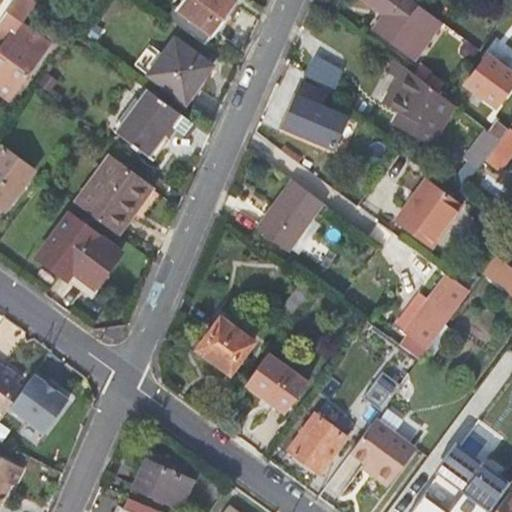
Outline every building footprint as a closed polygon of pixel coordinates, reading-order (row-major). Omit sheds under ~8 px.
[(172,3),(163,13),(202,41),(232,0),(182,0),(177,6),(172,3)] [(414,58),(442,20),(415,0),(371,0),(386,11),(374,27),(414,58)] [(18,20),(11,30),(23,39),(31,29),(18,20)] [(23,39),(11,30),(0,44),(0,78),(13,86),(46,41),(31,29),(23,39)] [(212,61),(174,34),(148,70),(185,98),(212,61)] [(511,80),(511,72),(486,53),(466,81),(495,103),(511,80)] [(384,102),(398,110),(414,118),(409,129),(431,141),(453,101),(445,95),(404,65),(393,57),(387,68),(399,75),(384,102)] [(316,58),(305,72),(331,91),(341,77),(316,58)] [(323,106),(328,92),(302,81),(284,123),(333,145),(345,116),(323,106)] [(185,131),(193,120),(147,86),(118,128),(132,140),(131,144),(135,148),(139,145),(152,155),(175,125),(185,131)] [(393,121),(409,129),(414,118),(398,110),(393,121)] [(497,118),(491,128),(501,136),(508,127),(497,118)] [(511,150),(511,129),(508,127),(501,136),(484,158),(498,169),(511,150)] [(491,128),(470,157),(479,165),(484,158),(501,136),(491,128)] [(32,168),(2,146),(0,148),(0,201),(5,205),(32,168)] [(111,155),(77,201),(119,232),(132,213),(129,210),(149,182),(111,155)] [(470,157),(452,180),(462,188),(479,165),(470,157)] [(286,245),(321,199),(291,177),(258,224),(286,245)] [(433,246),(463,206),(428,180),(399,220),(433,246)] [(38,254),(68,276),(73,269),(94,284),(119,248),(68,212),(38,254)] [(511,266),(496,255),(482,273),(511,295),(511,266)] [(88,292),(94,284),(73,269),(68,276),(88,292)] [(426,348),(453,312),(471,288),(449,272),(431,296),(422,290),(396,325),(405,332),(426,348)] [(286,306),(295,313),(310,292),(301,286),(286,306)] [(230,374),(253,345),(221,319),(199,348),(230,374)] [(426,348),(405,332),(397,342),(418,358),(426,348)] [(308,380),(268,350),(245,381),(284,411),(308,380)] [(2,370),(0,368),(0,404),(17,381),(21,376),(6,364),(2,370)] [(381,408),(400,382),(382,369),(362,395),(381,408)] [(24,386),(8,406),(42,432),(67,399),(46,383),(47,380),(35,371),(24,386)] [(0,404),(0,409),(4,412),(8,406),(24,386),(17,381),(0,404)] [(345,436),(315,415),(290,448),(319,470),(345,436)] [(387,484),(415,446),(376,417),(351,451),(374,467),(371,472),(387,484)] [(489,511),(511,482),(476,456),(458,481),(444,471),(462,446),(456,441),(436,469),(464,489),(449,509),(426,492),(411,511),(489,511)] [(23,470),(0,457),(0,503),(10,484),(12,482),(16,483),(23,470)] [(134,489),(179,510),(192,483),(146,462),(134,489)] [(511,511),(511,494),(508,492),(499,504),(492,511),(511,511)] [(154,511),(130,501),(124,511),(154,511)]
